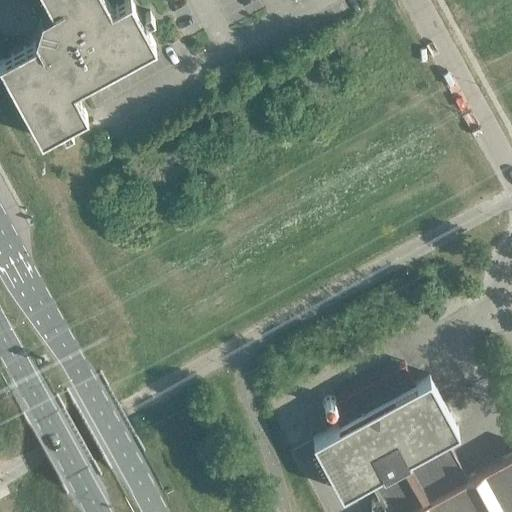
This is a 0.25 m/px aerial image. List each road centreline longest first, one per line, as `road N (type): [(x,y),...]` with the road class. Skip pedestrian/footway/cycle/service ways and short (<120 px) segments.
road 1 (secondary): [(155,511),(0,230)]
road 2 (secondary): [(0,332),(96,511)]
road 3 (residential): [(418,0),(511,176)]
